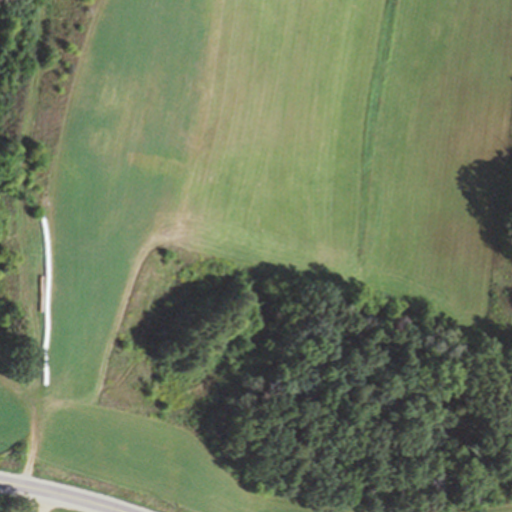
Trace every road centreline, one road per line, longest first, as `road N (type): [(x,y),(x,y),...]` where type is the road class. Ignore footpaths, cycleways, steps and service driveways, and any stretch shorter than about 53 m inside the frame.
road 1 (track): [(34,0),(21,158),(30,421),(22,485)]
road 2 (primary): [(123,511),(0,480)]
